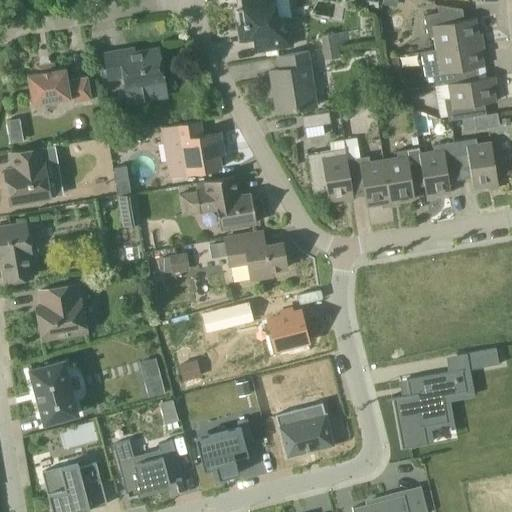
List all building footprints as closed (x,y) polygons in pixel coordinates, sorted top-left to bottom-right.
[(242,0),(244,9),(236,10),(241,40),(254,38),(256,51),(291,46),(286,18),(277,20),(273,0),(242,0)] [(475,18),(463,20),(461,9),(436,5),(437,13),(423,15),(427,37),(433,36),(436,49),(479,42),(475,18)] [(337,33),(320,36),(322,48),(339,44),(337,33)] [(435,49),(421,52),(427,87),(434,86),(436,86),(447,84),(450,83),(478,78),(476,68),(484,67),(479,42),(435,49)] [(339,44),(322,48),(324,60),(341,56),(339,44)] [(159,48),(121,54),(120,50),(104,53),(108,79),(123,76),(125,89),(165,83),(159,48)] [(307,51),(277,56),(279,69),(269,71),(276,113),(316,106),(307,51)] [(388,58),(390,68),(399,67),(397,57),(388,58)] [(87,76),(68,80),(66,68),(55,69),(54,62),(35,65),(37,72),(26,74),(32,105),(71,98),(72,103),(91,100),(87,76)] [(450,98),(444,99),(448,121),(462,118),(473,116),(486,114),(484,103),(495,101),(491,76),(450,83),(447,84),(450,98)] [(328,111),(301,116),(303,127),(330,122),(328,111)] [(346,122),(350,116),(346,113),(342,118),(346,122)] [(486,114),(473,116),(475,130),(500,126),(497,113),(486,114)] [(20,116),(7,119),(10,142),(24,140),(20,116)] [(174,125),(161,128),(163,143),(179,141),(182,158),(166,160),(169,176),(187,173),(221,167),(219,155),(224,153),(220,132),(202,135),(199,121),(174,125)] [(122,134),(162,127),(161,123),(121,130),(122,134)] [(112,149),(126,153),(129,140),(114,137),(112,149)] [(475,138),(453,141),(456,156),(460,180),(471,178),(473,189),(498,185),(491,141),(476,144),(475,138)] [(347,159),(346,154),(343,140),(329,142),(331,151),(307,154),(314,194),(326,192),(328,201),(353,197),(347,159)] [(420,153),(418,153),(424,186),(424,185),(426,197),(451,193),(449,182),(460,180),(456,156),(453,141),(432,145),(433,151),(420,153)] [(420,153),(419,147),(396,151),(397,157),(383,159),(390,203),(415,199),(413,187),(424,186),(418,153),(420,153)] [(41,148),(10,153),(12,168),(4,170),(10,204),(50,197),(41,148)] [(383,159),(369,161),(368,155),(347,159),(353,197),(364,196),(366,207),(390,203),(383,159)] [(251,193),(238,195),(234,176),(205,181),(206,189),(196,191),(178,194),(182,215),(217,209),(220,229),(256,222),(251,193)] [(135,192),(117,197),(123,226),(141,223),(135,192)] [(25,222),(0,226),(0,255),(4,282),(33,277),(29,254),(31,253),(25,222)] [(271,271),(287,268),(282,242),(265,245),(262,231),(225,238),(230,265),(231,265),(234,281),(251,278),(251,279),(272,275),(271,271)] [(151,233),(143,234),(146,249),(154,248),(151,233)] [(186,254),(160,258),(163,274),(189,270),(186,254)] [(511,256),(486,262),(497,314),(511,310),(511,256)] [(389,336),(393,357),(421,352),(415,317),(397,320),(393,299),(431,292),(428,274),(379,282),(381,293),(369,296),(372,313),(365,314),(367,328),(374,327),(376,339),(389,336)] [(80,299),(79,299),(76,283),(39,290),(44,316),(38,317),(42,339),(86,331),(80,299)] [(295,307),(265,316),(269,328),(266,329),(271,344),(288,340),(287,337),(304,333),(295,307)] [(496,347),(465,353),(466,354),(468,368),(467,368),(467,370),(470,369),(499,364),(498,363),(496,347)] [(144,395),(163,393),(159,356),(140,358),(144,395)] [(63,360),(29,369),(44,423),(77,414),(63,360)] [(199,376),(195,361),(180,365),(185,380),(199,376)] [(409,394),(391,398),(387,398),(387,400),(392,399),(402,449),(419,446),(419,445),(427,444),(424,431),(424,426),(442,423),(447,422),(442,396),(466,391),(464,382),(462,371),(463,371),(463,369),(448,371),(406,379),(409,394)] [(256,391),(266,429),(278,425),(275,415),(268,388),(256,391)] [(158,403),(161,411),(174,407),(172,399),(158,403)] [(278,425),(287,457),(333,445),(325,414),(306,419),(303,407),(275,415),(278,425)] [(232,461),(245,458),(242,445),(250,443),(245,421),(235,424),(238,436),(196,446),(201,469),(213,466),(216,479),(235,474),(232,461)] [(167,426),(152,431),(153,437),(125,444),(121,426),(104,431),(119,490),(152,481),(151,477),(165,473),(163,465),(176,461),(167,426)] [(40,434),(24,438),(27,447),(42,443),(40,434)] [(75,511),(77,511),(89,508),(84,487),(101,483),(96,463),(79,467),(77,462),(60,467),(63,480),(45,485),(52,511),(75,511)] [(369,496),(351,500),(353,511),(415,511),(415,510),(426,507),(419,480),(368,493),(369,496)]
